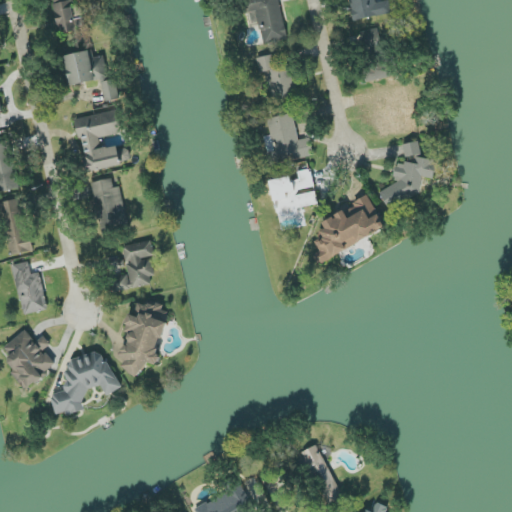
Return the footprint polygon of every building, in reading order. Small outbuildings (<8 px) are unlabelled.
[(262,44),(287,41),(280,0),(244,0),(248,25),(260,24),(262,44)] [(392,14),(389,0),(385,0),(376,2),(375,0),(349,0),(353,21),(392,14)] [(86,30),(84,17),(75,19),(73,2),(54,4),(58,33),(86,30)] [(66,55),(70,85),(108,79),(104,56),(94,58),(92,51),(66,55)] [(265,72),(271,101),(296,97),(291,64),(277,67),(275,55),(257,58),(260,73),(265,72)] [(117,80),(102,83),(106,102),(120,100),(117,80)] [(390,136),(417,131),(414,114),(407,115),(405,102),(409,101),(406,84),(390,86),(393,103),(384,104),(390,136)] [(78,118),(87,172),(131,163),(128,146),(102,150),(100,138),(123,133),(119,111),(78,118)] [(268,118),(271,136),(265,137),(268,153),(274,152),(275,161),(313,155),(311,138),(298,140),(294,114),(268,118)] [(391,212),(421,193),(423,180),(434,178),(437,161),(416,157),(422,154),(420,142),(404,145),(406,158),(416,156),(414,163),(411,163),(397,165),(395,178),(398,183),(380,193),(391,212)] [(0,160),(0,191),(13,191),(12,145),(0,144),(0,160)] [(271,181),(281,231),(306,226),(303,208),(319,204),(312,170),(295,173),(295,177),(271,181)] [(121,187),(114,188),(113,179),(92,183),(102,234),(129,228),(121,187)] [(387,229),(369,195),(353,203),(355,207),(321,225),(328,238),(317,244),(321,252),(314,256),(319,265),(387,229)] [(10,256),(31,253),(23,198),(1,201),(10,256)] [(123,247),(129,276),(113,279),(116,292),(155,284),(150,258),(155,257),(152,241),(123,247)] [(49,310),(40,273),(31,275),(28,262),(12,266),(24,316),(49,310)] [(142,375),(145,362),(158,365),(169,312),(163,311),(164,306),(139,301),(136,316),(131,315),(122,358),(126,359),(124,371),(142,375)] [(24,390),(57,368),(45,350),(51,346),(45,337),(36,343),(27,331),(4,347),(12,357),(8,360),(15,371),(12,372),(24,390)] [(122,388),(121,383),(100,352),(69,360),(71,368),(64,373),(69,391),(58,394),(52,398),(57,415),(66,413),(68,416),(86,412),(83,399),(102,387),(108,397),(122,388)] [(305,451),(327,503),(342,497),(321,445),(305,451)] [(195,510),(196,511),(252,511),(240,487),(195,510)] [(387,511),(389,508),(377,502),(372,511),(387,511)]
